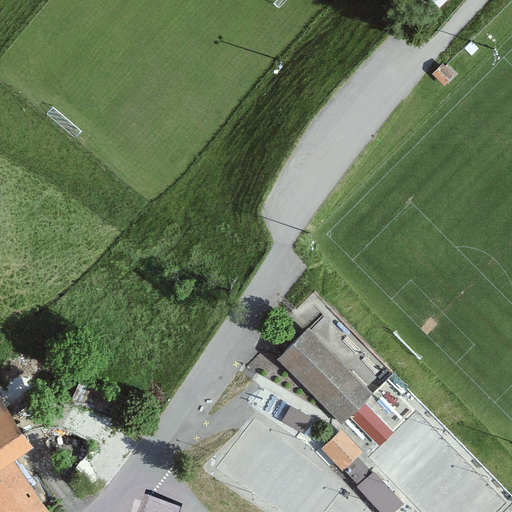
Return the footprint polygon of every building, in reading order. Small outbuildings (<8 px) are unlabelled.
[(443,63),(433,74),(445,85),(454,75),(443,63)] [(372,396),(311,331),(280,362),(341,425),(372,396)] [(0,511),(37,511),(43,508),(10,460),(31,445),(0,400),(0,511)] [(310,417),(291,406),(283,419),(303,430),(310,417)] [(393,511),(404,503),(342,433),(322,450),(378,511),(393,511)] [(181,511),(182,511),(147,500),(142,511),(181,511)]
